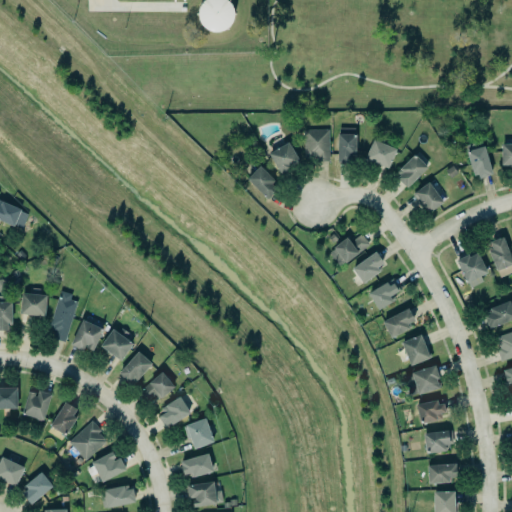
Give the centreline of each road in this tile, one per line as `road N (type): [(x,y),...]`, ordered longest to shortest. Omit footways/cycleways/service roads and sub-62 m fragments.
road 1 (residential): [(490,511),(478,398),(457,331),(415,249),(368,198),(315,206)]
road 2 (residential): [(0,358),(79,373),(119,400),(148,448),(164,499)]
